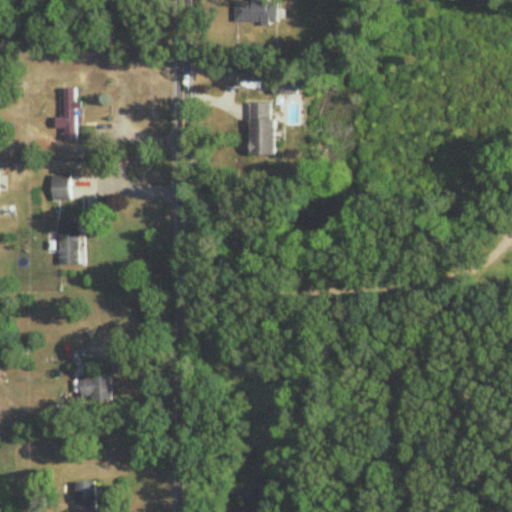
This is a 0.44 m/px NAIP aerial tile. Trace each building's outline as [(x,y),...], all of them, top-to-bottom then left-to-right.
[(250,0),(251,25),(277,25),(277,4),(268,4),(268,0),(250,0)] [(76,89),(64,90),(65,119),(56,119),(57,129),(65,129),(65,142),(78,142),(76,89)] [(274,105),(250,105),(250,157),(274,157),(274,105)] [(52,177),(52,201),(70,201),(70,177),(52,177)] [(59,223),(59,266),(79,266),(79,223),(59,223)] [(81,397),(93,397),(93,403),(111,403),(111,379),(81,379),(81,397)] [(96,511),(96,484),(77,484),(77,511),(96,511)]
